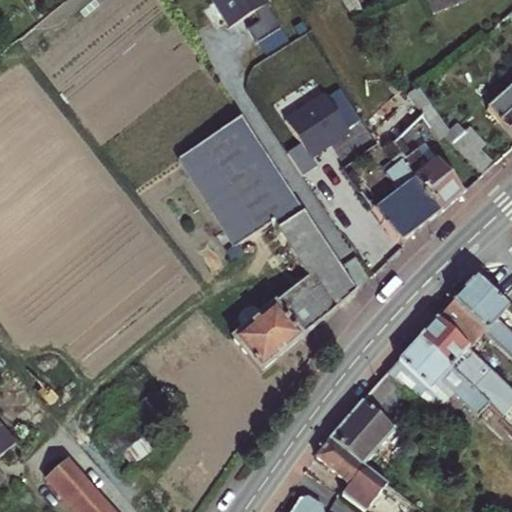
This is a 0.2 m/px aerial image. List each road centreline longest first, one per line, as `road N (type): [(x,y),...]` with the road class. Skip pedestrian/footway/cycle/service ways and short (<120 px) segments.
road 1 (secondary): [(245,511),(347,372),(511,201)]
road 2 (unknown): [(384,330),(228,90)]
